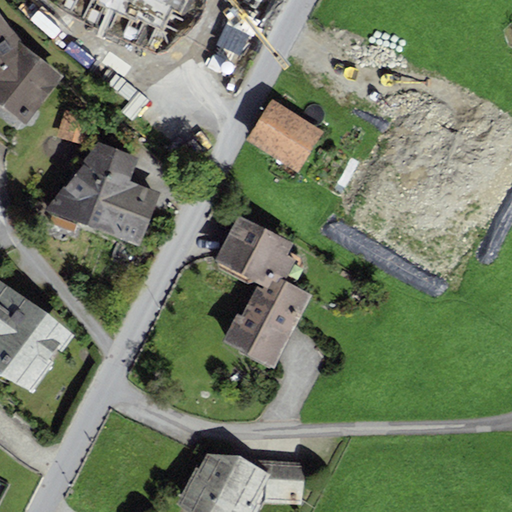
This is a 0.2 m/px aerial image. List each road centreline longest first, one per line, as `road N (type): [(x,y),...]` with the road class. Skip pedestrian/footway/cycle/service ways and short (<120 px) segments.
road 1 (residential): [(105,385),(303,0)]
road 2 (residential): [(105,385),(213,429),(511,419)]
road 3 (residential): [(40,511),(105,385)]
